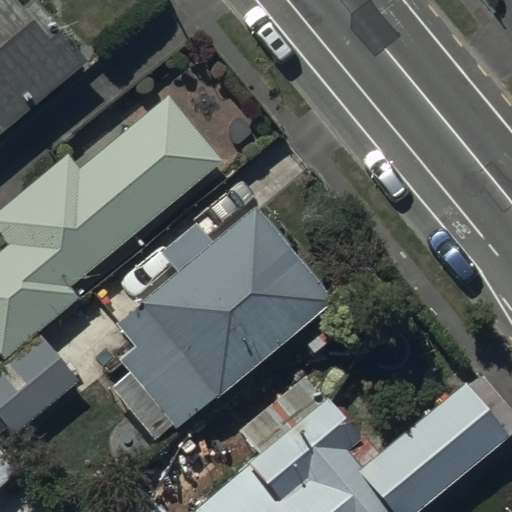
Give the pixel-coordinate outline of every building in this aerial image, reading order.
[(0,0),(0,121),(80,53),(50,15),(39,24),(18,0),(0,0)] [(206,150),(164,99),(75,172),(64,158),(0,210),(0,213),(17,234),(0,248),(0,339),(2,341),(67,287),(57,274),(206,150)] [(335,293),(254,193),(213,226),(201,212),(156,248),(169,264),(132,293),(138,300),(117,316),(134,338),(118,351),(130,367),(113,381),(153,430),(168,418),(173,423),(335,293)] [(46,333),(0,370),(0,415),(17,436),(85,380),(46,333)] [(245,459),(187,507),(191,511),(383,511),(392,505),(397,511),(401,511),(504,426),(460,373),(373,445),(359,429),(356,432),(322,392),(320,394),(301,372),(237,426),(254,446),(243,456),(245,459)] [(0,453),(0,477),(12,468),(0,453)] [(166,511),(136,474),(86,511),(166,511)]
